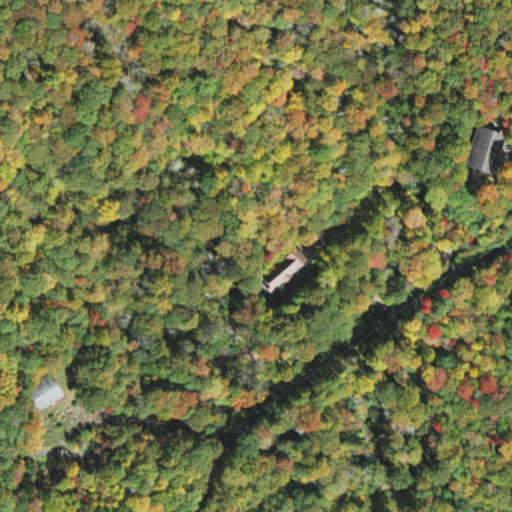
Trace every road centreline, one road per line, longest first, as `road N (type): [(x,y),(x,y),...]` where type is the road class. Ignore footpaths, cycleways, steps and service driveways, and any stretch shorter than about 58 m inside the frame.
road 1 (residential): [(511,295),(490,298),(433,335),(323,335),(156,403),(162,497),(154,511)]
road 2 (residential): [(97,511),(94,404),(51,275),(50,224),(69,139)]
road 3 (residential): [(50,224),(39,198),(21,202),(12,227),(4,297),(12,369)]
